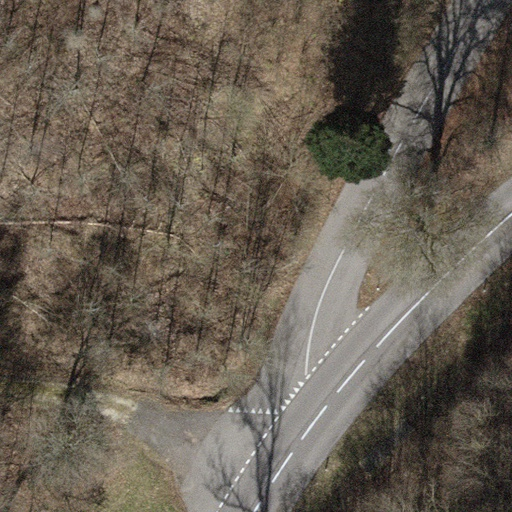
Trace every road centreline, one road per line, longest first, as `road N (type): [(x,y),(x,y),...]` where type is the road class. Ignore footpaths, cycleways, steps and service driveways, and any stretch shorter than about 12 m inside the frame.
road 1 (tertiary): [(486,0),(416,115),(322,369)]
road 2 (track): [(0,392),(31,393),(272,458)]
road 3 (tertiary): [(322,369),(426,297),(511,220)]
road 4 (tertiary): [(248,511),(322,369)]
